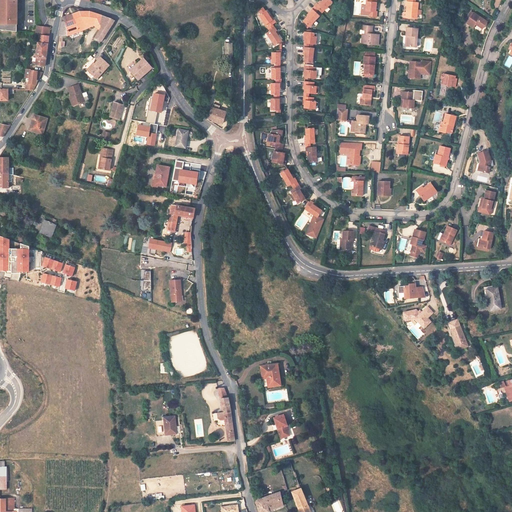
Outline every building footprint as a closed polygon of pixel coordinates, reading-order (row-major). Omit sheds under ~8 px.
[(0,0),(0,29),(16,32),(16,0),(0,0)] [(317,4),(316,3),(313,6),(316,9),(320,13),(330,2),(328,0),(321,0),(320,1),(317,4)] [(373,0),(365,0),(365,10),(369,10),(368,15),(376,16),(376,11),(375,11),(375,2),(373,2),(373,0)] [(415,2),(408,1),(406,1),(405,6),(407,6),(406,12),(407,12),(407,17),(416,18),(418,2),(415,2)] [(301,21),(303,24),(306,27),(317,16),(313,12),(310,8),(307,12),(308,13),(306,16),(301,21)] [(114,21),(111,19),(86,10),(78,11),(83,26),(81,32),(101,27),(95,35),(102,39),(114,21)] [(272,23),(275,22),(273,18),(271,19),(269,16),(266,10),(259,14),(266,27),(268,26),(272,23)] [(65,37),(81,32),(83,26),(78,11),(73,13),(76,24),(67,27),(65,37)] [(59,35),(65,37),(67,27),(76,24),(73,13),(63,17),(64,21),(61,21),(59,35)] [(482,30),(487,23),(472,15),(466,26),(473,30),(475,26),(482,30)] [(40,33),(49,35),(50,25),(38,24),(37,33),(40,33)] [(364,39),(363,43),(378,45),(378,34),(369,33),(370,30),(371,30),(372,26),(363,25),(362,29),(365,29),(365,34),(362,34),(361,39),(364,39)] [(279,41),(276,36),(274,32),(277,31),(274,27),(270,30),(266,32),(273,45),(279,41)] [(408,35),(407,45),(416,46),(418,28),(406,27),(406,35),(408,35)] [(304,35),(304,40),(303,42),(307,43),(314,43),(315,36),(312,36),(313,32),(303,31),(302,35),(304,35)] [(37,49),(47,50),(49,35),(40,33),(39,42),(38,41),(37,49)] [(225,56),(232,56),(232,42),(224,42),(225,56)] [(303,61),(304,61),(311,62),(313,47),(307,46),(303,46),(303,50),(305,50),(304,54),(303,61)] [(36,64),(45,65),(47,50),(37,49),(35,56),(37,57),(36,64)] [(271,63),(276,63),(279,63),(279,55),(279,51),(275,51),(271,51),(271,63)] [(94,63),(89,70),(96,76),(109,63),(100,55),(94,63)] [(137,64),(138,65),(132,71),(139,78),(151,65),(144,57),(137,64)] [(373,77),(374,60),(364,59),(363,67),(364,67),(363,76),(373,77)] [(419,78),(420,73),(420,72),(429,72),(430,61),(421,60),(421,62),(410,61),(409,70),(407,70),(406,77),(419,78)] [(305,74),(304,77),(315,78),(316,70),(314,70),(314,66),(304,65),(303,69),(305,69),(305,74)] [(271,78),(277,78),(279,78),(279,74),(279,67),(276,67),(271,67),(271,78)] [(29,84),(28,89),(33,89),(37,84),(37,78),(40,78),(44,71),(31,70),(30,77),(29,84)] [(444,80),(444,85),(456,87),(457,82),(455,82),(455,79),(456,76),(444,74),(442,80),(444,80)] [(305,84),(304,89),(304,92),(308,92),(315,92),(315,86),(313,86),(313,81),(304,80),(304,84),(305,84)] [(73,102),(83,99),(77,82),(67,85),(73,102)] [(270,94),(274,95),(278,95),(278,87),(278,83),(276,83),(270,83),(270,94)] [(370,98),(372,98),(372,94),(372,90),(374,90),(375,86),(363,85),(362,98),(360,98),(360,104),(369,105),(370,98)] [(404,99),(404,107),(413,108),(414,100),(412,100),(413,92),(402,91),(401,99),(404,99)] [(303,100),(304,100),(304,105),(304,107),(314,108),(315,101),(313,101),(313,96),(308,96),(304,96),(303,100)] [(123,101),(115,99),(111,113),(120,115),(123,101)] [(278,106),(278,99),(274,99),(270,99),(270,111),(274,111),(278,111),(278,106)] [(213,104),(207,119),(222,124),(226,113),(219,110),(220,106),(213,104)] [(337,108),(336,120),(346,121),(347,109),(346,109),(337,108)] [(42,133),(47,118),(37,115),(34,114),(29,129),(42,133)] [(448,130),(453,132),(454,130),(453,128),(453,126),(455,126),(457,116),(446,114),(444,123),(441,123),(439,132),(447,134),(447,133),(448,130)] [(355,123),(354,132),(364,133),(365,124),(368,125),(369,117),(357,116),(356,124),(355,123)] [(1,128),(0,127),(0,135),(2,136),(10,125),(2,123),(1,128)] [(185,146),(186,130),(177,129),(175,145),(185,146)] [(275,148),(280,148),(280,144),(279,143),(279,139),(279,136),(281,136),(282,130),(281,130),(278,130),(275,131),(271,132),(271,135),(268,135),(267,142),(269,143),(269,147),(275,148)] [(306,142),(303,142),(304,146),(310,146),(314,145),(312,130),(304,131),(305,137),(306,142)] [(398,145),(397,154),(407,155),(409,137),(399,136),(398,145)] [(361,144),(340,143),(339,154),(348,155),(348,165),(360,166),(360,162),(358,161),(358,157),(359,151),(361,151),(361,144)] [(112,148),(101,146),(100,156),(102,156),(100,167),(109,168),(112,148)] [(439,156),(437,165),(447,167),(451,149),(441,147),(438,156),(439,156)] [(305,155),(308,154),(308,158),(309,165),(317,165),(315,149),(310,149),(305,150),(305,155)] [(487,150),(476,153),(479,163),(481,163),(481,165),(479,167),(478,171),(488,173),(491,162),(490,161),(487,150)] [(282,159),(283,156),(283,153),(279,153),(274,153),(272,152),(271,159),(274,159),(273,163),(283,164),(284,160),(282,159)] [(0,157),(0,187),(8,188),(8,158),(0,157)] [(155,173),(152,182),(166,185),(170,166),(159,163),(157,173),(155,173)] [(380,173),(381,163),(372,163),(371,173),(374,173),(380,173)] [(285,186),(295,181),(292,177),(290,179),(288,175),(285,169),(278,173),(285,186)] [(362,197),(363,183),(354,182),(354,191),(351,191),(351,197),(362,197)] [(390,182),(378,182),(378,197),(390,197),(390,182)] [(431,183),(424,188),(419,192),(425,201),(438,191),(431,183)] [(298,191),(300,190),(298,185),(289,191),(298,204),(304,200),(300,194),(298,191)] [(480,198),(478,198),(476,208),(487,211),(489,202),(490,202),(492,194),(482,191),(480,198)] [(317,219),(321,212),(315,208),(312,206),(313,204),(309,201),(304,210),(317,219)] [(175,226),(176,218),(177,214),(175,213),(176,204),(169,203),(168,207),(171,208),(168,229),(174,230),(175,226)] [(193,217),(194,207),(176,204),(175,213),(177,214),(193,217)] [(39,231),(50,235),(55,223),(44,218),(39,231)] [(387,231),(370,226),(369,230),(375,232),(371,247),(384,251),(385,247),(384,246),(385,242),(387,235),(386,235),(387,231)] [(451,246),(457,233),(447,229),(444,236),(441,234),(438,241),(451,246)] [(427,233),(417,230),(415,236),(414,236),(411,244),(412,244),(413,245),(411,252),(413,253),(412,256),(418,258),(419,255),(421,255),(421,254),(421,252),(425,253),(427,247),(423,246),(422,246),(423,239),(425,240),(427,233)] [(481,239),(479,248),(489,250),(493,233),(484,231),(481,239)] [(343,241),(343,251),(351,251),(351,241),(353,241),(353,232),(343,232),(343,241)] [(28,247),(0,236),(0,271),(6,272),(6,273),(28,273),(28,247)] [(147,248),(170,252),(172,242),(149,238),(147,248)] [(441,260),(444,253),(438,251),(435,258),(441,260)] [(53,280),(66,284),(71,271),(57,266),(56,271),(49,269),(46,270),(45,274),(47,277),(53,279),(53,280)] [(140,270),(140,291),(151,291),(151,270),(140,270)] [(172,301),(182,300),(180,278),(170,279),(172,301)] [(479,282),(470,283),(471,299),(481,298),(479,282)] [(410,286),(399,288),(400,295),(406,294),(407,299),(427,295),(424,286),(416,288),(416,285),(410,286)] [(485,288),(489,311),(502,309),(498,286),(485,288)] [(418,308),(405,311),(407,319),(412,318),(416,317),(419,321),(425,327),(432,321),(429,317),(435,312),(429,306),(422,312),(418,308)] [(463,357),(473,354),(463,322),(453,325),(463,357)] [(268,386),(280,384),(277,362),(260,365),(262,378),(267,377),(268,386)] [(510,366),(499,369),(500,376),(511,373),(510,366)] [(511,379),(505,383),(507,389),(505,390),(501,391),(506,403),(511,400),(511,379)] [(226,419),(229,440),(235,440),(232,415),(230,406),(228,397),(221,398),(222,406),(224,405),(225,412),(223,412),(217,413),(218,418),(220,419),(226,419)] [(156,435),(176,434),(175,416),(154,418),(156,435)] [(288,424),(285,426),(281,416),(271,419),(279,440),(287,437),(292,435),(288,424)] [(289,485),(292,493),(300,490),(297,482),(289,485)] [(291,494),(297,510),(306,506),(300,490),(292,493),(291,494)] [(279,493),(255,502),(258,511),(269,511),(283,507),(279,493)] [(6,497),(2,497),(0,496),(0,511),(12,511),(12,510),(6,509),(6,497)] [(335,511),(338,511),(337,511),(343,511),(341,502),(332,504),(334,511),(335,511)]
